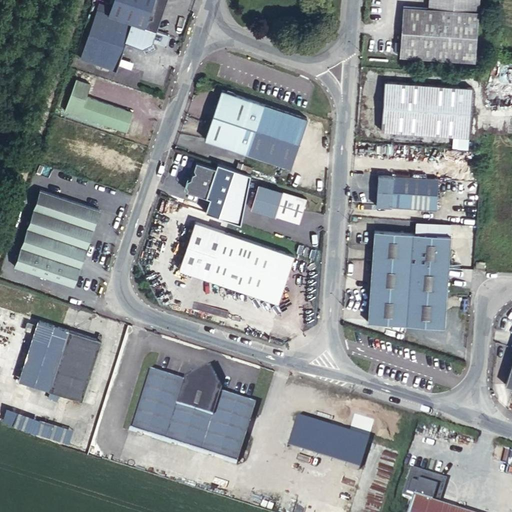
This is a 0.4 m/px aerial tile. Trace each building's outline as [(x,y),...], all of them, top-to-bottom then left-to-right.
[(166,0),(113,0),(113,2),(160,18),(166,0)] [(402,19),(478,24),(479,0),(428,0),(428,7),(403,6),(402,19)] [(160,18),(113,2),(111,7),(99,3),(93,21),(152,42),(160,18)] [(400,44),(476,49),(478,24),(402,19),(400,44)] [(152,42),(93,21),(80,57),(117,69),(126,41),(142,47),(152,42)] [(475,62),(476,49),(400,44),(399,57),(475,62)] [(89,84),(76,79),(65,110),(79,115),(85,98),(86,95),(89,84)] [(384,93),(471,99),(472,87),(384,81),(384,93)] [(486,88),(472,87),(471,99),(470,124),(469,136),(482,137),(486,88)] [(258,123),(264,104),(221,89),(215,108),(258,123)] [(470,124),(471,99),(384,93),(382,118),(470,124)] [(86,95),(85,98),(132,114),(133,112),(86,95)] [(132,114),(85,98),(79,115),(127,131),(132,114)] [(250,147),(248,152),(291,167),(307,118),(264,104),(258,123),(250,147)] [(258,123),(215,108),(207,132),(250,147),(258,123)] [(469,136),(470,124),(382,118),(381,130),(469,136)] [(248,152),(250,147),(207,132),(205,138),(248,152)] [(193,172),(187,189),(210,197),(205,211),(240,223),(250,174),(218,162),(216,167),(197,161),(194,168),(196,171),(193,172)] [(377,193),(437,197),(438,178),(378,174),(377,193)] [(253,201),(301,217),(307,198),(258,183),(253,201)] [(94,228),(100,209),(40,189),(33,208),(94,228)] [(436,209),(437,197),(377,193),(376,205),(436,209)] [(299,223),(301,217),(253,201),(251,208),(299,223)] [(32,212),(92,233),(94,228),(33,208),(32,212)] [(87,247),(92,233),(32,212),(27,227),(87,247)] [(223,231),(195,221),(179,269),(207,278),(211,266),(219,242),(223,231)] [(417,221),(416,233),(450,235),(450,224),(417,221)] [(84,256),(87,247),(27,227),(24,236),(84,256)] [(373,243),(450,248),(451,236),(450,235),(416,233),(374,230),(373,243)] [(219,242),(235,248),(238,236),(223,231),(219,242)] [(81,266),(84,256),(24,236),(21,246),(81,266)] [(235,248),(290,266),(294,255),(238,236),(235,248)] [(211,266),(230,272),(235,248),(219,242),(211,266)] [(448,273),(450,248),(373,243),(372,268),(448,273)] [(74,286),(81,266),(21,246),(14,266),(74,286)] [(230,272),(282,290),(286,278),(290,266),(235,248),(230,272)] [(228,285),(230,272),(211,266),(207,278),(228,285)] [(370,292),(446,298),(448,273),(372,268),(370,292)] [(278,302),(282,290),(230,272),(228,285),(249,292),(278,302)] [(444,326),(446,298),(370,292),(368,321),(444,326)] [(64,344),(49,389),(82,400),(102,340),(59,326),(59,327),(55,326),(56,325),(40,320),(35,335),(64,344)] [(49,389),(64,344),(35,335),(20,380),(49,389)] [(511,347),(511,348),(500,384),(511,388),(511,347)] [(191,375),(170,443),(193,450),(215,382),(211,373),(209,374),(203,372),(202,369),(191,375)] [(146,435),(165,376),(147,371),(129,430),(146,435)] [(182,381),(165,376),(146,435),(170,443),(191,375),(183,379),(182,381)] [(215,382),(193,450),(217,458),(236,399),(220,394),(221,391),(215,382)] [(236,399),(217,458),(236,464),(255,404),(236,399)] [(367,438),(297,417),(288,446),(359,467),(367,438)] [(45,420),(40,434),(68,444),(73,431),(45,420)] [(127,442),(138,443),(139,435),(127,434),(127,442)] [(121,455),(122,443),(108,442),(108,454),(121,455)] [(463,511),(439,504),(447,479),(435,475),(434,476),(423,473),(423,471),(411,468),(402,497),(411,499),(407,511),(463,511)]
